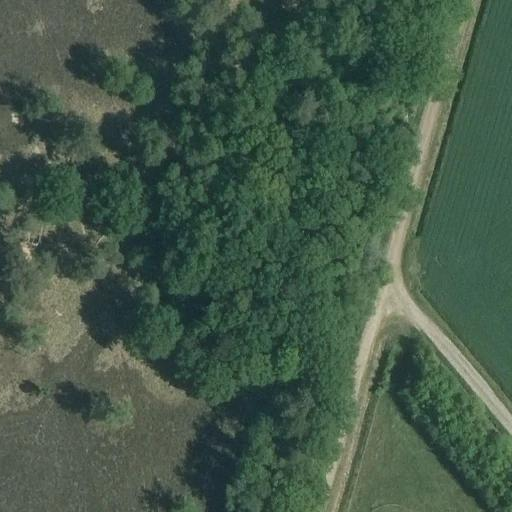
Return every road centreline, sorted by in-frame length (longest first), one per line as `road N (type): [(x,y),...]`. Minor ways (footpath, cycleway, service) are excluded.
road 1 (track): [(151,290),(315,97),(350,73),(386,63),(447,67)]
road 2 (track): [(466,0),(388,274)]
road 3 (track): [(388,274),(320,511)]
road 4 (track): [(511,425),(388,274)]
